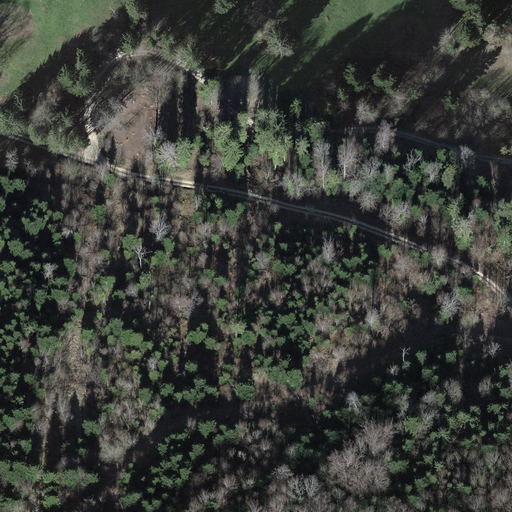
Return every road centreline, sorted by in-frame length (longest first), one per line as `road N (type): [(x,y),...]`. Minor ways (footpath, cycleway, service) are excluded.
road 1 (track): [(0,131),(98,163),(339,216),(489,279),(511,304)]
road 2 (track): [(98,163),(89,122),(97,77),(134,52),(171,59),(204,92),(254,122),(425,139),(511,160)]
road 3 (track): [(511,339),(430,338),(322,384),(194,418),(159,433),(79,511)]
